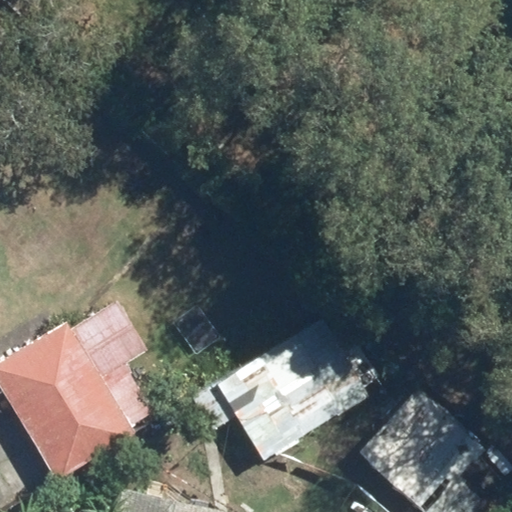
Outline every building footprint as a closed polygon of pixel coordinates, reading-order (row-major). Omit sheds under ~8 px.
[(0,46),(15,31),(0,16),(0,46)] [(84,310),(0,351),(0,360),(50,461),(138,417),(84,310)] [(370,390),(324,310),(214,373),(260,454),(370,390)] [(500,511),(511,499),(511,456),(495,442),(472,469),(441,443),(410,478),(449,511),(500,511)] [(123,480),(116,511),(220,511),(223,500),(123,480)]
